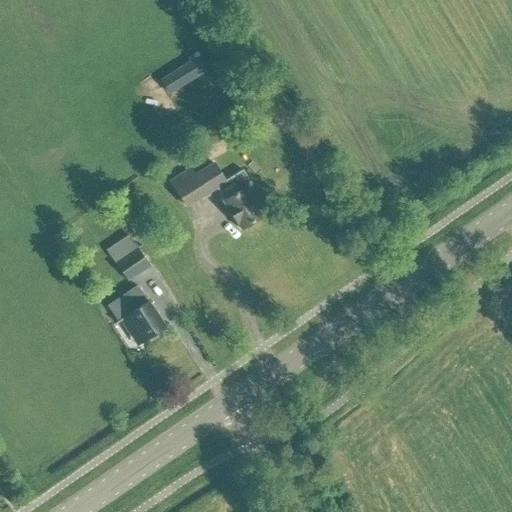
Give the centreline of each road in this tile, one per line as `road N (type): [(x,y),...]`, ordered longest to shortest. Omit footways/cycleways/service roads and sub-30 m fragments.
road 1 (primary): [(69,511),(511,208)]
road 2 (track): [(227,403),(292,511)]
